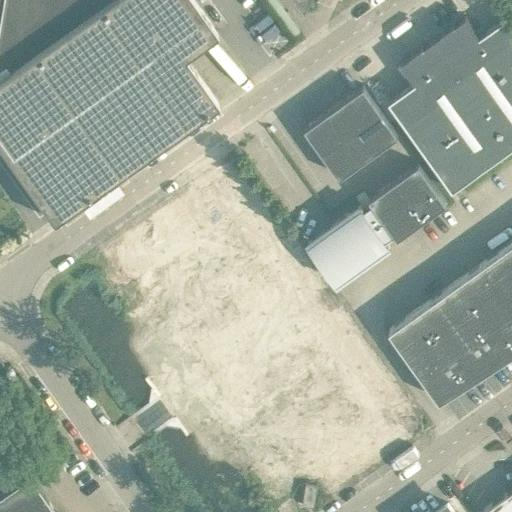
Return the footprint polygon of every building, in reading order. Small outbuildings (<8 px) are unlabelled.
[(0,0),(0,147),(46,211),(78,188),(84,196),(217,100),(183,54),(216,30),(194,0),(0,0)] [(434,36),(433,37),(510,146),(511,144),(511,24),(505,15),(479,33),(465,14),(463,16),(455,22),(454,20),(441,30),(442,31),(434,36)] [(510,146),(433,37),(431,38),(424,44),(423,42),(410,52),(411,53),(403,59),(403,58),(400,60),(414,80),(388,98),(452,188),(510,146)] [(304,125),(339,174),(398,132),(363,83),(304,125)] [(227,160),(90,258),(145,336),(157,328),(227,425),(215,434),(260,496),(310,460),(332,491),(425,425),(239,164),(233,169),(227,160)] [(395,231),(394,232),(397,236),(447,201),(418,161),(369,196),(372,200),(395,231)] [(364,206),(362,202),(307,241),(335,280),(389,241),(387,237),(394,232),(395,231),(372,200),(364,206)] [(511,263),(511,239),(501,247),(511,263)] [(507,295),(511,291),(511,263),(501,247),(482,260),(507,295)] [(488,308),(507,295),(482,260),(463,274),(488,308)] [(445,287),(470,322),(488,308),(463,274),(445,287)] [(451,335),(470,322),(445,287),(426,300),(451,335)] [(511,341),(511,302),(507,295),(488,308),(511,341)] [(408,314),(433,348),(451,335),(426,300),(408,314)] [(511,350),(511,341),(488,308),(470,322),(497,360),(511,350)] [(414,362),(433,348),(408,314),(389,327),(414,362)] [(470,322),(451,335),(478,373),(497,360),(470,322)] [(478,373),(451,335),(433,348),(459,385),(478,373)] [(459,385),(433,348),(414,362),(439,397),(459,385)] [(56,511),(27,471),(0,489),(0,511),(56,511)] [(314,506),(317,484),(305,482),(302,504),(314,506)] [(511,511),(511,486),(483,507),(486,511),(511,511)] [(454,511),(447,501),(432,511),(454,511)]
